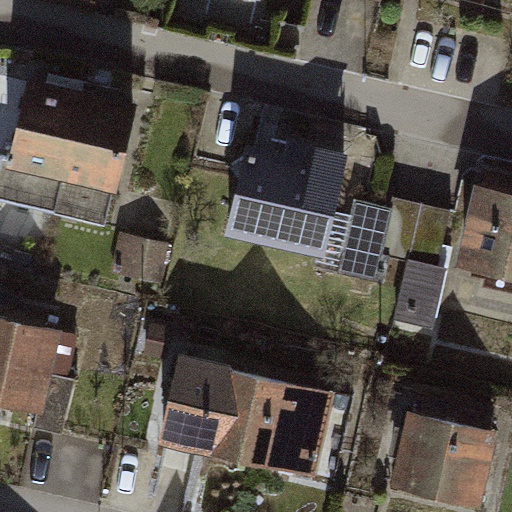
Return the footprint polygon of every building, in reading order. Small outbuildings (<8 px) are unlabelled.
[(32,87),(6,200),(57,211),(82,99),(32,87)] [(82,99),(57,211),(107,223),(133,110),(82,99)] [(252,151),(234,230),(325,251),(346,156),(293,144),(290,159),(252,151)] [(511,278),(511,193),(486,188),(467,268),(511,278)] [(392,279),(395,253),(453,258),(458,208),(360,199),(353,275),(392,279)] [(101,324),(8,305),(0,341),(0,400),(81,418),(101,324)] [(315,475),(333,393),(185,360),(166,441),(315,475)] [(496,433),(416,414),(399,485),(479,504),(496,433)]
